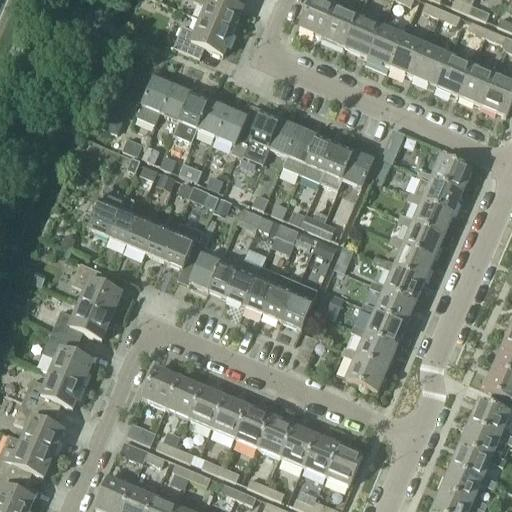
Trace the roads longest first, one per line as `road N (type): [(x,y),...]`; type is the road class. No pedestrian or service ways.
road 1 (residential): [(413,439),(151,335),(69,511)]
road 2 (residential): [(287,0),(270,50),(283,69),(511,166)]
road 3 (residential): [(413,439),(430,399),(432,364),(511,177)]
